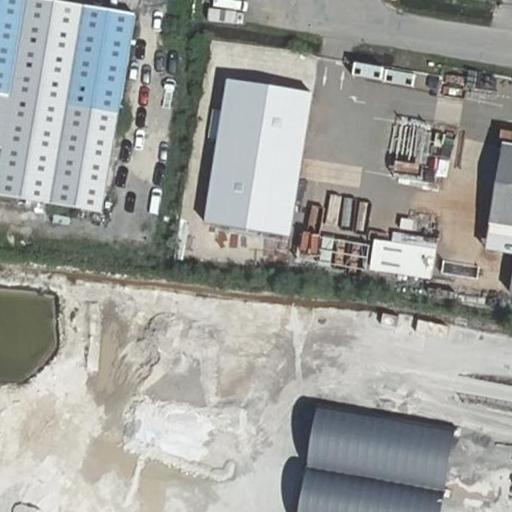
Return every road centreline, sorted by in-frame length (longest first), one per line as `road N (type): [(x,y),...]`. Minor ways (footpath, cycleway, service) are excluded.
road 1 (unknown): [(511,382),(415,368),(360,403)]
road 2 (unknown): [(511,435),(360,403)]
road 3 (unclassified): [(511,42),(369,18)]
road 4 (unknown): [(360,403),(286,442),(253,479)]
